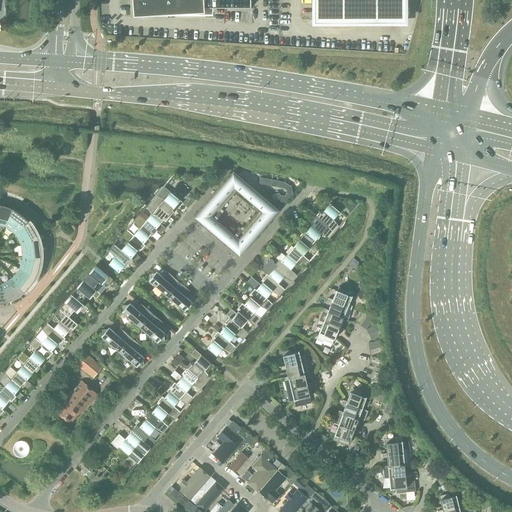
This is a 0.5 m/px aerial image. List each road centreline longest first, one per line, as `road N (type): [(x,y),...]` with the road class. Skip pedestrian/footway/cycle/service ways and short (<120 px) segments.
road 1 (primary): [(58,89),(219,106),(432,148)]
road 2 (primary): [(437,113),(240,77),(71,62)]
road 3 (primary): [(432,148),(412,298),(418,365),(450,429),(511,479)]
road 4 (residential): [(0,438),(182,222),(235,268)]
road 5 (residential): [(27,511),(235,268)]
road 6 (primary): [(511,414),(478,379),(452,315),(463,156)]
road 7 (residential): [(0,197),(33,214),(48,251),(40,289),(27,304),(0,313)]
road 8 (residential): [(192,449),(244,387),(307,440)]
road 9 (residential): [(307,440),(333,381),(356,362),(358,336)]
